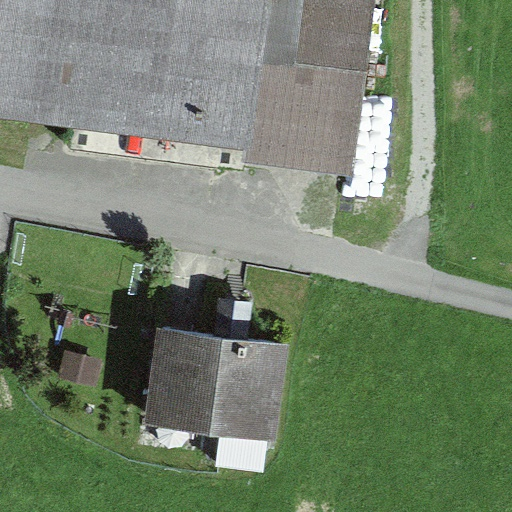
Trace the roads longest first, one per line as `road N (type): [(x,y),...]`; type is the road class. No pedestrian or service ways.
road 1 (unclassified): [(511,304),(0,191)]
road 2 (track): [(429,0),(420,200),(402,278)]
